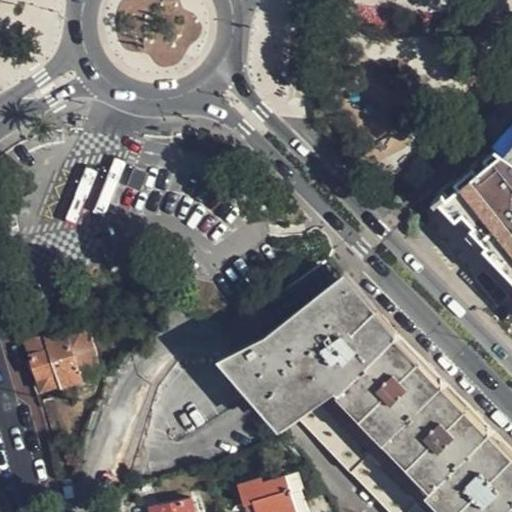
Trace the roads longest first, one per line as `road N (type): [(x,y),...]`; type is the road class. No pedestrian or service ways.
road 1 (primary): [(193,96),(244,130),(511,406)]
road 2 (primary): [(511,362),(260,111),(226,63)]
road 3 (tertiary): [(0,370),(40,511)]
